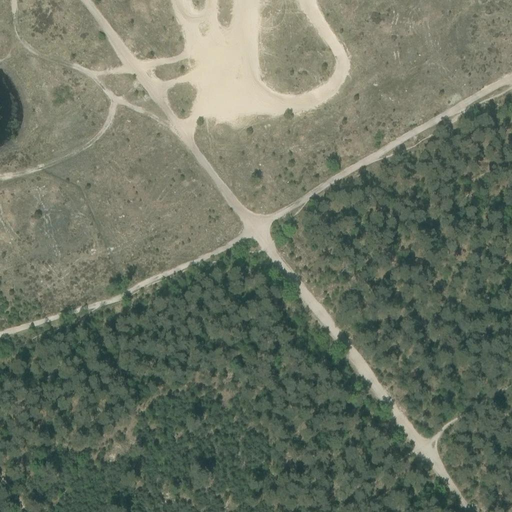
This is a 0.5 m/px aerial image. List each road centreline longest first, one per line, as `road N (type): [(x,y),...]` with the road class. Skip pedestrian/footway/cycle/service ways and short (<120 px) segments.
road 1 (track): [(81,0),(420,447)]
road 2 (track): [(316,194),(73,316),(0,337)]
road 3 (track): [(511,80),(316,194)]
road 4 (track): [(469,511),(420,447),(511,381)]
road 5 (track): [(93,75),(111,97),(105,129),(83,150),(0,178)]
road 6 (track): [(13,0),(18,42),(30,54),(93,75),(133,66)]
